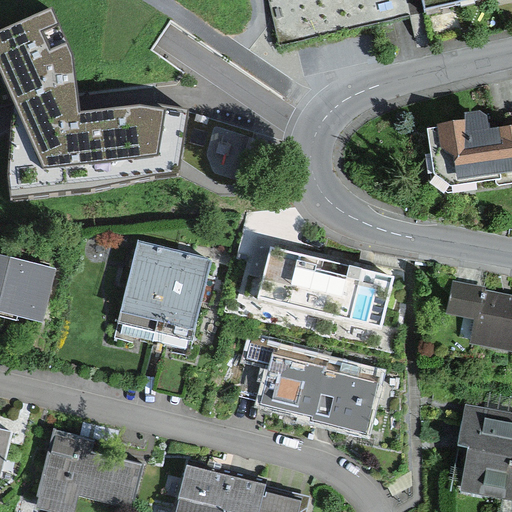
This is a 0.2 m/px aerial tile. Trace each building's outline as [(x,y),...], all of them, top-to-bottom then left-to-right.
[(421,0),(424,14),(486,0),(421,0)] [(52,8),(0,31),(0,69),(16,104),(7,171),(11,200),(93,189),(152,174),(178,171),(188,113),(140,105),(78,112),(73,56),(52,8)] [(455,180),(511,171),(511,126),(485,130),(483,118),(436,125),(439,150),(451,157),(455,180)] [(258,240),(243,299),(381,333),(394,281),(370,275),(371,268),(258,240)] [(156,330),(174,252),(141,244),(122,322),(156,330)] [(174,252),(156,330),(192,338),(210,261),(174,252)] [(0,314),(43,325),(57,272),(0,257),(0,314)] [(511,350),(511,296),(482,291),(483,287),(452,282),(446,313),(472,318),(468,342),(511,350)] [(327,362),(278,349),(264,403),(314,415),(327,362)] [(377,375),(327,362),(314,415),(363,428),(377,375)] [(511,413),(463,405),(456,446),(466,448),(458,492),(511,501),(511,413)] [(0,468),(9,433),(0,430),(0,468)] [(83,442),(48,433),(29,509),(40,511),(65,511),(69,496),(126,510),(137,466),(81,451),(83,442)] [(291,511),(295,498),(180,469),(168,511),(215,511),(216,511),(291,511)]
